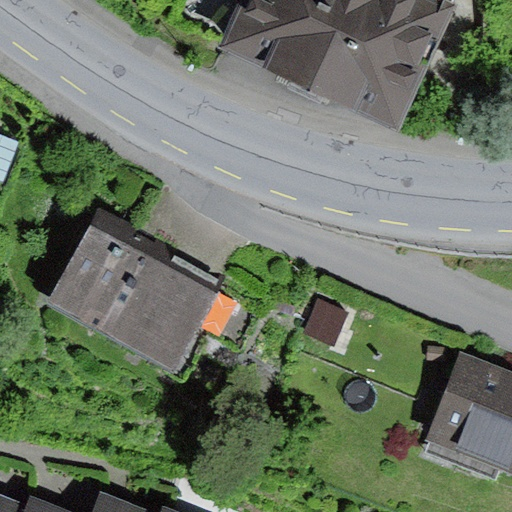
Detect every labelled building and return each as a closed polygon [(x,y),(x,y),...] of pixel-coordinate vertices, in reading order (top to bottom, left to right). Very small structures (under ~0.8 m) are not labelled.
[(245,0),(221,53),(397,134),(455,8),(437,0),(245,0)] [(19,143),(0,135),(0,182),(4,184),(19,143)] [(175,256),(99,214),(47,308),(174,377),(221,290),(171,263),(175,256)] [(511,375),(459,355),(425,443),(511,476),(511,375)] [(0,511),(21,511),(26,503),(0,493),(0,511)] [(71,511),(28,496),(26,503),(21,511),(71,511)] [(144,511),(105,496),(98,511),(144,511)]
